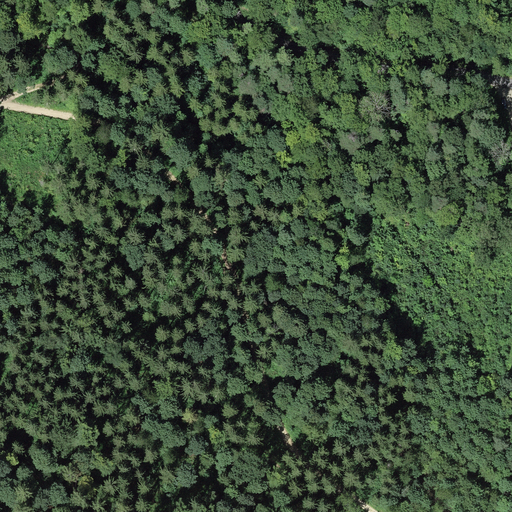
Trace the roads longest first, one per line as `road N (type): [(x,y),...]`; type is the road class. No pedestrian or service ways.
road 1 (track): [(369,511),(288,442),(233,288),(188,193),(128,136),(0,104)]
road 2 (track): [(511,84),(309,56),(267,39),(213,0)]
road 3 (track): [(200,354),(88,238),(0,192)]
road 4 (track): [(0,102),(79,64),(89,0)]
